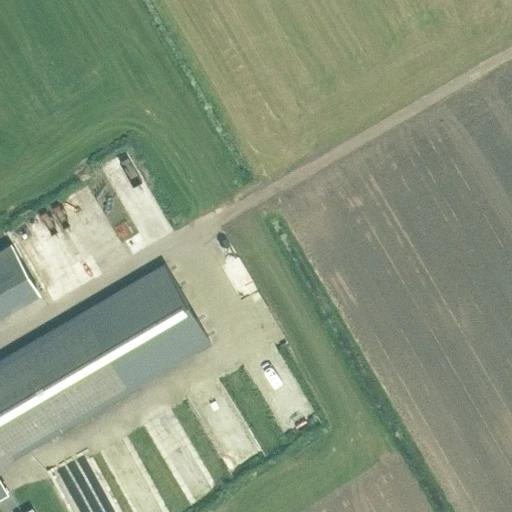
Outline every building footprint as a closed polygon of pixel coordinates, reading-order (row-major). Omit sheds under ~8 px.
[(59,200),(90,270),(120,257),(102,215),(92,219),(79,190),(59,200)] [(29,225),(14,235),(54,296),(72,284),(66,274),(51,283),(45,274),(64,261),(48,236),(40,241),(29,225)] [(12,243),(0,250),(0,305),(36,283),(12,243)] [(0,480),(0,462),(210,340),(166,264),(0,361),(0,496),(7,492),(0,480)] [(164,511),(154,490),(125,504),(128,511),(164,511)]
